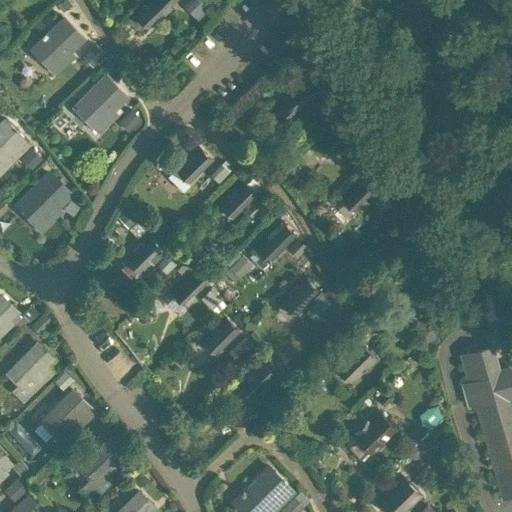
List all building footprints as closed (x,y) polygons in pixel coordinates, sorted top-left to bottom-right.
[(146,0),(135,11),(151,28),(179,0),(146,0)] [(63,16),(36,43),(55,63),(51,66),(55,70),(66,59),(63,56),(83,36),(63,16)] [(106,74),(79,101),(99,121),(95,124),(99,128),(110,117),(111,119),(118,112),(113,106),(126,94),(106,74)] [(301,79),(277,103),(293,119),(317,95),(301,79)] [(344,116),(319,140),(335,156),(359,132),(344,116)] [(0,169),(29,140),(6,117),(0,122),(0,169)] [(198,143),(174,167),(190,184),(214,159),(198,143)] [(49,171),(22,198),(20,196),(15,201),(25,211),(30,206),(41,218),(38,221),(41,225),(52,214),(49,211),(69,191),(49,171)] [(367,172),(342,196),(358,212),(383,188),(367,172)] [(242,178),(218,203),(234,219),(258,194),(242,178)] [(132,211),(124,219),(135,231),(144,224),(132,211)] [(282,218),(253,246),(269,262),(298,234),(282,218)] [(148,232),(124,257),(140,273),(165,248),(148,232)] [(234,252),(228,272),(243,276),(248,256),(234,252)] [(194,266),(170,290),(186,306),(210,282),(194,266)] [(304,274),(280,299),(296,315),(320,290),(304,274)] [(1,294),(0,294),(0,333),(12,321),(7,317),(16,308),(1,294)] [(225,314),(201,338),(217,355),(241,330),(225,314)] [(357,337),(332,363),(354,384),(380,359),(357,337)] [(37,341),(6,372),(17,382),(13,386),(25,398),(54,369),(46,361),(52,356),(37,341)] [(511,368),(501,371),(493,343),(461,352),(469,379),(462,381),(469,404),(476,402),(504,498),(511,495),(511,408),(508,394),(511,392),(511,368)] [(261,358),(237,382),(253,398),(277,374),(261,358)] [(73,388),(50,412),(60,422),(55,428),(63,436),(83,416),(79,412),(87,403),(73,388)] [(377,407),(351,433),(373,455),(399,430),(377,407)] [(109,436),(80,465),(90,476),(81,485),(94,497),(123,468),(114,459),(123,450),(109,436)] [(270,464),(245,489),(243,487),(232,498),(245,511),(268,511),(293,488),(270,464)] [(402,473),(376,498),(390,511),(406,511),(424,494),(402,473)] [(5,486),(11,495),(26,485),(20,476),(5,486)] [(139,489),(116,511),(145,511),(153,504),(139,489)] [(28,494),(9,511),(38,511),(42,508),(28,494)]
